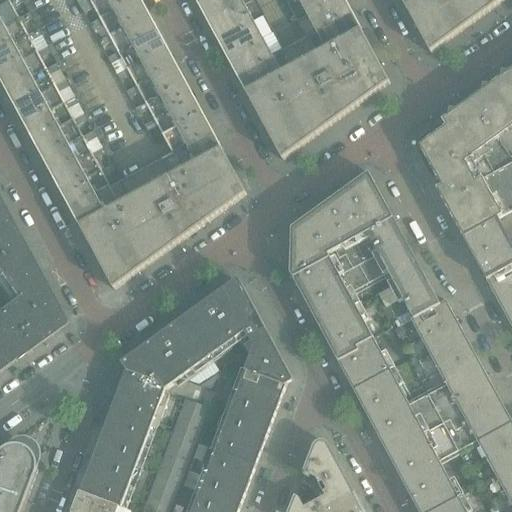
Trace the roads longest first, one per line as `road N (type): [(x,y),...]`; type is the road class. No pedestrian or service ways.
road 1 (residential): [(280,206),(169,0)]
road 2 (residential): [(5,142),(101,338)]
road 3 (residential): [(101,338),(97,377),(46,511)]
road 4 (residential): [(240,235),(326,393)]
road 5 (residential): [(101,338),(240,235)]
road 6 (residential): [(449,265),(376,136)]
road 7 (residential): [(265,511),(301,416),(326,393)]
road 8 (residential): [(326,393),(392,511)]
road 9 (residential): [(511,379),(449,265)]
road 10 (residential): [(0,414),(101,338)]
